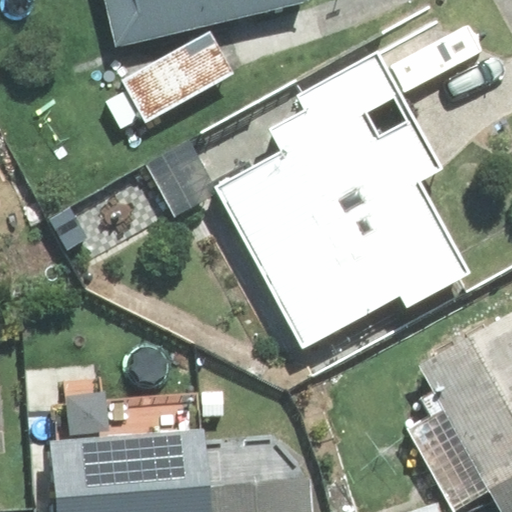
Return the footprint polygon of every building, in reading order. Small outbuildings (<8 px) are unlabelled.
[(284,0),(92,0),(106,57),(288,14),(284,0)] [(226,83),(201,37),(113,84),(137,130),(226,83)] [(283,106),(291,122),(259,139),(270,159),(200,198),(289,358),(382,307),(390,320),(451,287),(400,195),(426,181),(361,63),(283,106)] [(511,511),(511,334),(503,319),(407,372),(484,511),(511,511)] [(198,498),(188,380),(51,392),(56,451),(28,454),(33,511),(299,511),(297,489),(198,498)] [(428,511),(424,498),(381,511),(428,511)]
